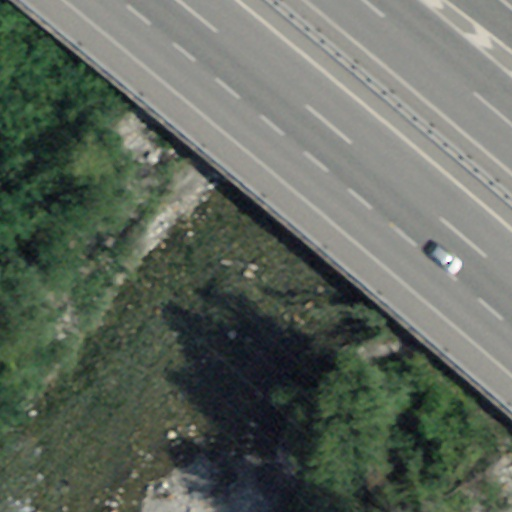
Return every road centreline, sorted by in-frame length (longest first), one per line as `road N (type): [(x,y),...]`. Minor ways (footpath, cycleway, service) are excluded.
road 1 (motorway): [(175,0),(511,280)]
road 2 (motorway): [(511,131),(355,0)]
